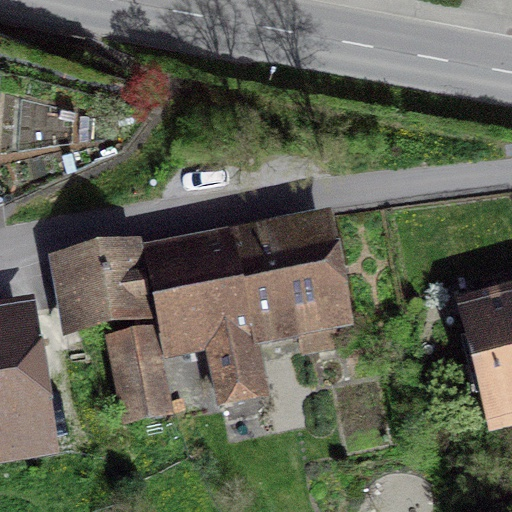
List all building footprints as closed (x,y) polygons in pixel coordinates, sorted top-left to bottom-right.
[(337,337),(317,221),(161,248),(181,364),(204,360),(215,424),(262,416),(251,352),(337,337)] [(128,253),(67,262),(77,325),(138,316),(128,253)] [(511,296),(455,312),(489,439),(511,432),(511,296)] [(0,462),(44,456),(25,327),(0,330),(0,462)] [(147,332),(110,339),(125,422),(162,415),(147,332)] [(53,511),(50,494),(21,500),(23,511),(53,511)]
